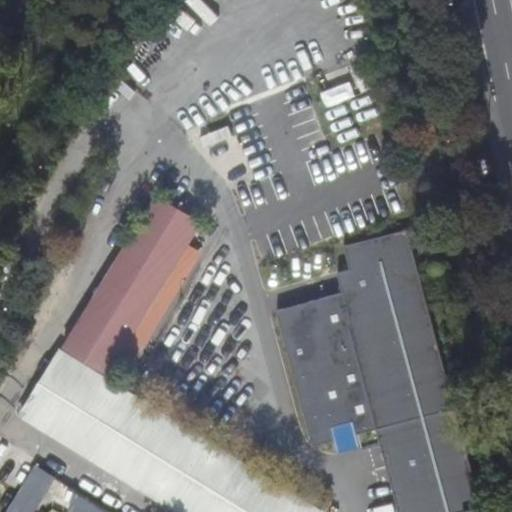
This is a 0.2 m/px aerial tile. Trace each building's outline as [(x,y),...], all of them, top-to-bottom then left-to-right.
[(364,129),(283,152),(289,174),(334,162),(363,260),(315,274),(322,302),(370,289),(378,318),(387,347),(337,360),(341,375),(391,360),(397,381),(427,374),(364,129)] [(157,195),(65,346),(109,373),(201,221),(157,195)] [(60,351),(22,413),(182,511),(321,511),(322,511),(60,351)] [(377,436),(384,458),(421,449),(414,425),(435,420),(427,396),(433,394),(427,374),(348,395),(346,395),(348,404),(352,403),(361,440),(377,436)] [(37,467),(8,511),(34,511),(56,477),(37,467)] [(106,511),(76,493),(70,510),(72,511),(106,511)]
